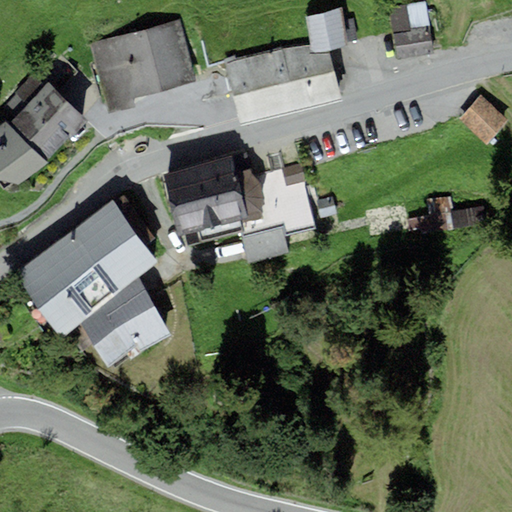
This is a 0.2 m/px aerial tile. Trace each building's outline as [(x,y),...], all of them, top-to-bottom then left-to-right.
[(425,0),(424,0),(391,4),(398,56),(432,51),(425,0)] [(310,47),(329,43),(346,40),(340,5),(304,11),(309,42),(310,47)] [(197,79),(178,17),(89,44),(110,112),(136,104),(134,97),(166,88),(197,79)] [(334,63),(329,43),(310,47),(309,42),(226,59),(235,99),(239,115),(341,91),(334,63)] [(44,84),(35,74),(3,105),(14,118),(9,123),(44,159),(85,119),(61,95),(48,81),(44,84)] [(480,93),(459,114),(486,142),(508,121),(480,93)] [(6,120),(0,124),(0,181),(4,186),(14,181),(19,182),(44,159),(9,123),(6,120)] [(245,153),(231,157),(246,214),(239,215),(244,236),(282,226),(283,233),(316,225),(303,172),(283,177),(281,168),(254,175),(250,172),(245,153)] [(197,166),(163,175),(178,231),(239,215),(246,214),(231,157),(197,166)] [(53,246),(16,274),(61,333),(83,317),(139,275),(158,260),(144,243),(153,236),(122,196),(115,202),(113,199),(53,246)] [(244,236),(241,236),(248,261),(288,251),(283,233),(282,226),(244,236)] [(170,336),(139,275),(83,317),(108,366),(170,336)]
